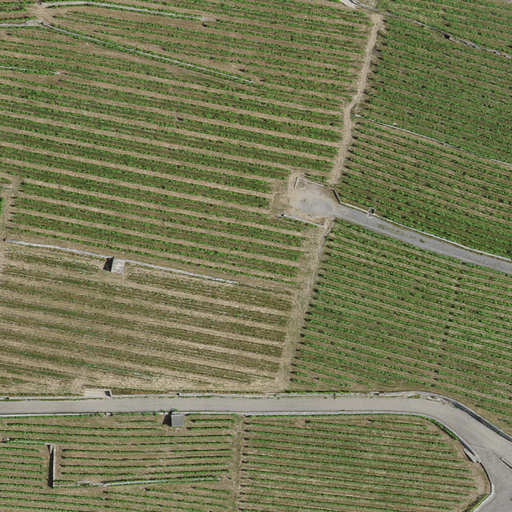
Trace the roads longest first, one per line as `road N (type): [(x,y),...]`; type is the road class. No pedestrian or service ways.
road 1 (track): [(0,406),(400,405),(461,422),(511,466)]
road 2 (track): [(511,266),(453,255),(325,205)]
